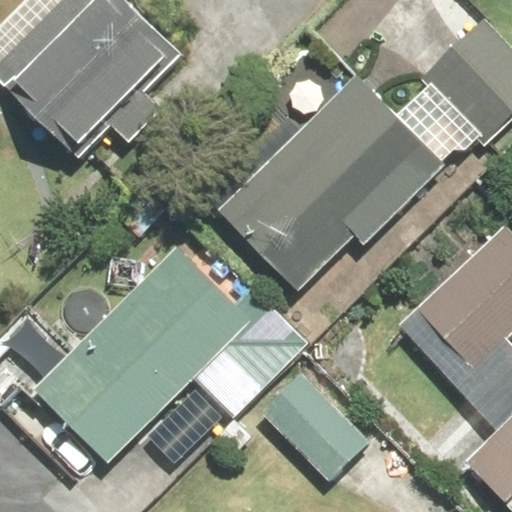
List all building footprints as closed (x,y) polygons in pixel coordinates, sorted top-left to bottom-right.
[(41,0),(0,43),(0,69),(97,161),(128,130),(144,145),(176,112),(160,96),(199,55),(140,0),(41,0)] [(373,76),(234,213),(314,293),(371,236),(382,247),(462,168),(458,164),(472,150),(477,156),(491,142),(497,149),(511,134),(511,38),(496,22),(435,83),(441,88),(413,116),(373,76)] [(511,430),(511,435),(484,462),(511,491),(511,232),(413,327),(511,430)] [(191,250),(50,392),(124,465),(265,323),(191,250)] [(315,375),(273,416),(342,486),(384,445),(315,375)]
